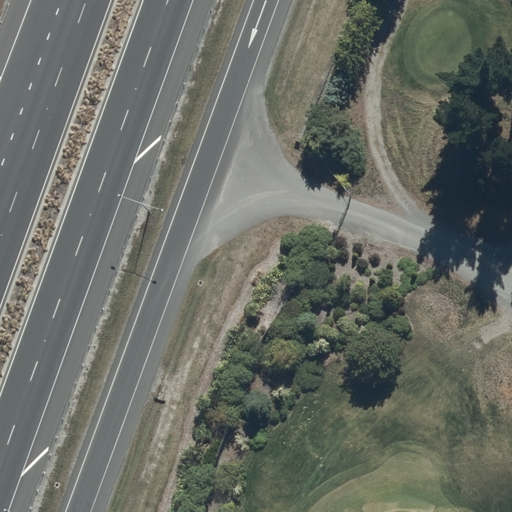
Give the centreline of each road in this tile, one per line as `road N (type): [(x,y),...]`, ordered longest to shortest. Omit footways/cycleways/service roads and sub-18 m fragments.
road 1 (trunk): [(265,0),(78,511)]
road 2 (trunk): [(171,0),(0,474)]
road 3 (trunk): [(0,237),(60,68)]
road 4 (trunk): [(0,188),(60,68)]
